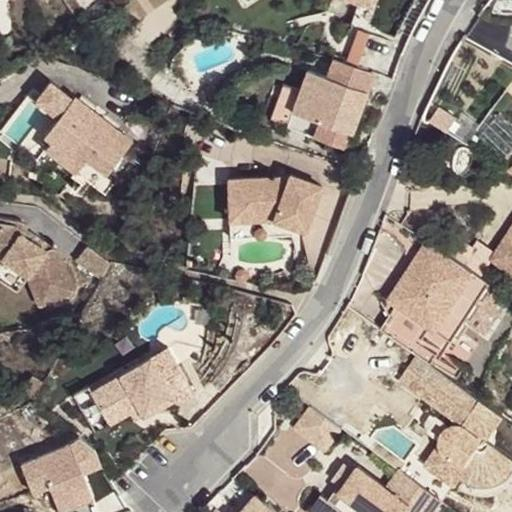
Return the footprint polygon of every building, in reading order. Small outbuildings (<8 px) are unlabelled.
[(335,56),(328,75),(368,90),(375,71),(335,56)] [(439,110),(462,123),(474,99),(466,95),(475,78),(478,72),(463,64),(439,110)] [(307,67),(293,107),(322,118),(317,132),(348,144),(368,90),(328,75),(307,67)] [(466,95),(474,99),(484,82),(475,78),(466,95)] [(132,140),(76,96),(74,98),(52,81),(38,98),(60,116),(45,135),(51,140),(56,133),(87,158),(106,173),(132,140)] [(322,118),(293,107),(287,121),(317,132),(322,118)] [(56,133),(51,140),(46,146),(76,171),(87,158),(56,133)] [(229,219),(270,218),(306,231),(323,185),(291,173),(290,175),(229,176),(229,219)] [(0,255),(4,257),(29,274),(42,303),(74,290),(58,251),(58,250),(57,250),(57,249),(56,249),(56,248),(55,248),(54,248),(54,247),(53,247),(52,247),(51,248),(50,248),(45,251),(21,233),(28,225),(22,220),(0,217),(0,255)] [(271,235),(270,218),(229,219),(230,235),(271,235)] [(511,229),(494,257),(511,269),(511,229)] [(511,295),(511,292),(427,239),(401,281),(409,285),(398,302),(382,327),(436,364),(464,321),(486,335),(511,295)] [(112,263),(90,245),(79,259),(103,278),(112,263)] [(390,297),(398,302),(409,285),(401,281),(390,297)] [(84,413),(99,405),(109,423),(129,412),(138,407),(143,415),(174,397),(176,401),(193,391),(167,345),(91,389),(88,384),(72,393),(84,413)] [(436,364),(418,352),(400,380),(462,423),(458,422),(455,423),(452,424),(447,428),(444,431),(442,435),(442,436),(442,440),(426,462),(456,483),(462,474),(469,479),(478,481),(485,482),(499,479),(507,474),(511,470),(511,469),(511,453),(488,437),(505,412),(436,364)] [(343,426),(307,401),(291,423),(326,448),(343,426)] [(134,420),(143,415),(138,407),(129,412),(134,420)] [(50,487),(60,510),(79,502),(73,489),(88,482),(83,472),(101,465),(96,451),(98,451),(80,436),(70,439),(71,442),(21,462),(33,493),(50,487)] [(434,511),(444,498),(400,467),(388,486),(359,465),(341,489),(338,487),(330,498),(322,493),(309,511),(310,511),(434,511)] [(278,511),(257,494),(241,511),(278,511)]
